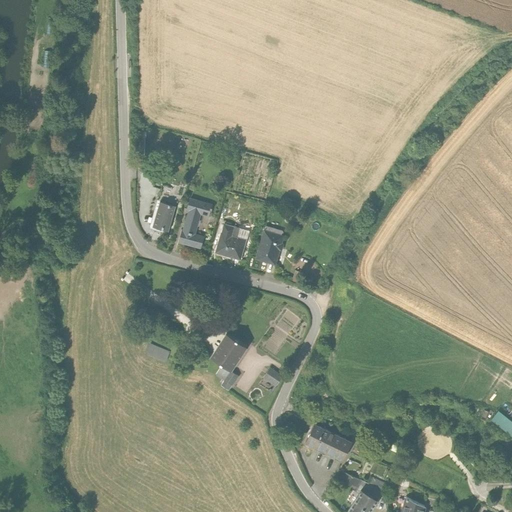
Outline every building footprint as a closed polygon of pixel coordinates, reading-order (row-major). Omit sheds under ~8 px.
[(153,171),(143,168),(138,184),(148,187),(153,171)] [(166,184),(165,196),(173,196),(174,185),(166,184)] [(188,194),(176,237),(200,244),(204,232),(195,229),(200,211),(208,213),(211,200),(188,194)] [(150,223),(167,228),(174,203),(158,199),(150,223)] [(214,247),(240,255),(246,235),(231,231),(234,221),(223,218),(214,247)] [(254,254),(275,261),(279,246),(281,246),(284,239),(282,239),(284,230),(281,229),(282,226),(265,221),(265,224),(263,224),(254,254)] [(300,269),(292,267),(289,276),(297,279),(300,269)] [(225,331),(210,354),(222,361),(230,367),(245,344),(225,331)] [(150,353),(167,361),(173,350),(157,341),(150,353)] [(230,367),(222,361),(215,371),(227,379),(234,370),(230,367)] [(262,376),(276,385),(283,375),(269,366),(262,376)] [(511,411),(501,403),(493,412),(511,427),(511,411)] [(343,459),(353,440),(314,421),(304,440),(343,459)] [(323,466),(316,481),(327,487),(332,476),(326,473),(328,469),(323,466)] [(365,481),(342,469),(339,476),(362,488),(365,481)] [(490,469),(489,479),(500,480),(501,470),(490,469)] [(368,483),(386,491),(389,483),(372,475),(368,483)] [(359,488),(346,509),(351,511),(367,511),(376,498),(359,488)] [(404,494),(399,511),(423,511),(425,505),(404,494)]
